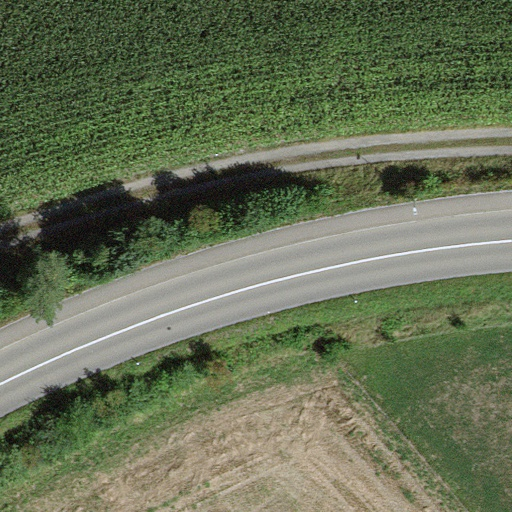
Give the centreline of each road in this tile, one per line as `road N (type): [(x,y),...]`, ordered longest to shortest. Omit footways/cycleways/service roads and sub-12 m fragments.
road 1 (tertiary): [(0,383),(120,329),(266,280),(365,257),(511,241)]
road 2 (track): [(511,139),(456,137),(295,155),(0,239)]
